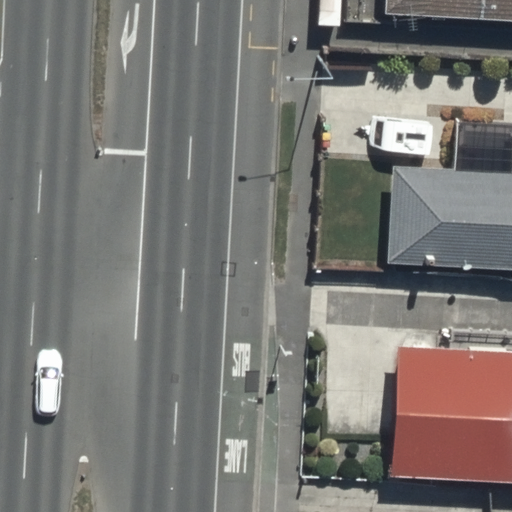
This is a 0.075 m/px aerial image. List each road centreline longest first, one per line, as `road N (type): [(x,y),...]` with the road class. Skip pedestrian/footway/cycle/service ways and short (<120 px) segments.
road 1 (secondary): [(199,0),(185,307)]
road 2 (secondary): [(34,301),(51,0)]
road 3 (secondary): [(23,511),(34,301)]
road 4 (secondary): [(185,307),(174,511)]
road 5 (unclassified): [(185,307),(34,301)]
